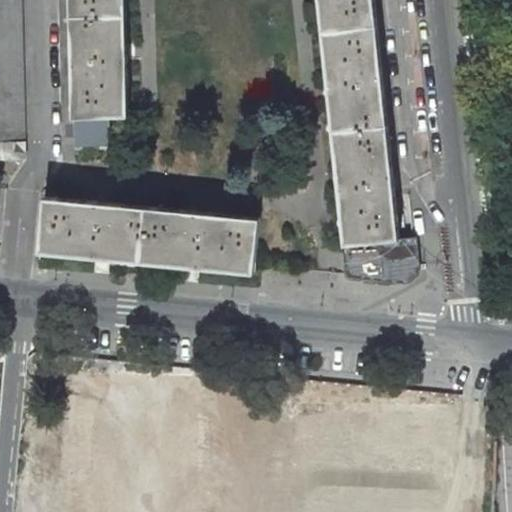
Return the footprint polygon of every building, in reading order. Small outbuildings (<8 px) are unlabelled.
[(0,0),(0,158),(26,158),(22,0),(0,0)] [(71,0),(75,117),(130,116),(127,0),(71,0)] [(319,0),(349,273),(349,275),(393,280),(407,281),(420,269),(417,237),(401,238),(375,0),(319,0)] [(46,196),(40,252),(256,273),(257,266),(261,217),(46,196)] [(157,352),(62,346),(54,454),(149,461),(157,352)] [(324,375),(229,366),(216,494),(311,504),(324,375)] [(505,511),(503,470),(370,480),(372,511),(505,511)]
